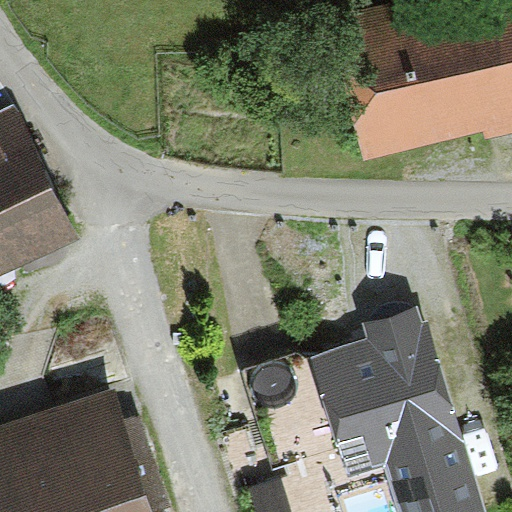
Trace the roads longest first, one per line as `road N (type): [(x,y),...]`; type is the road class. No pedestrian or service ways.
road 1 (residential): [(83,160),(217,191),(511,203)]
road 2 (residential): [(208,511),(83,160)]
road 3 (residential): [(0,36),(25,85),(83,160)]
